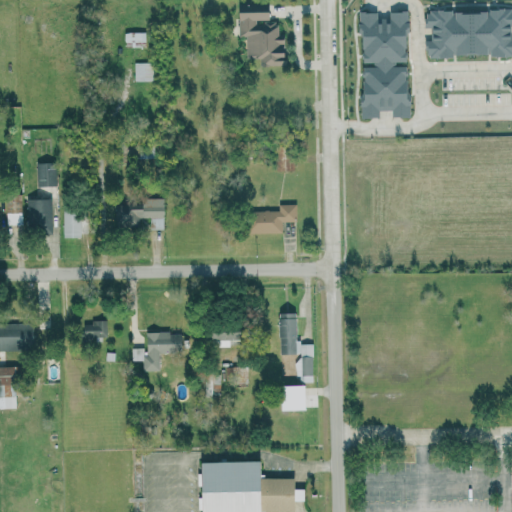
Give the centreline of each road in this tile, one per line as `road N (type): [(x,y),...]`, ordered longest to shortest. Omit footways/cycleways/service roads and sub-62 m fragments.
road 1 (residential): [(337,511),(329,0)]
road 2 (residential): [(0,278),(335,271)]
road 3 (residential): [(511,110),(424,114),(412,125),(332,125)]
